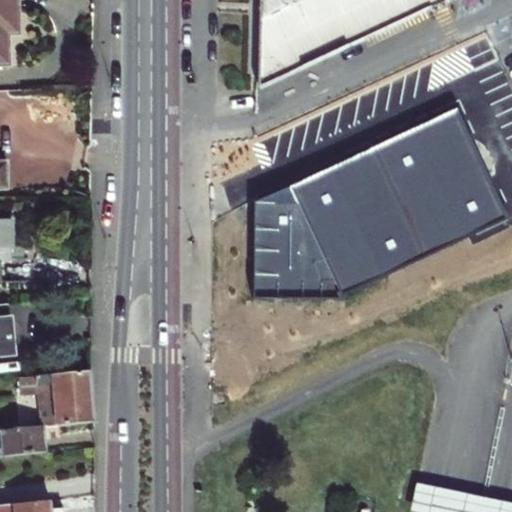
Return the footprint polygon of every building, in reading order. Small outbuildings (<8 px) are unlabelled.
[(8,20),(18,20),(17,0),(0,0),(0,65),(10,66),(9,34),(8,20)] [(450,0),(260,0),(261,9),(259,90),(429,10),(450,0)] [(8,20),(9,34),(18,34),(18,20),(8,20)] [(256,251),(255,297),(343,295),(507,220),(456,110),(291,189),(299,205),(256,205),(256,251)] [(11,224),(0,224),(0,245),(12,245),(12,235),(11,224)] [(0,245),(0,259),(12,259),(12,245),(0,245)] [(10,329),(8,305),(0,305),(0,354),(12,353),(10,329)] [(20,377),(20,396),(45,396),(47,427),(53,427),(95,423),(95,417),(94,411),(90,371),(20,377)] [(0,456),(48,453),(47,440),(54,440),(53,433),(53,427),(47,427),(0,431),(0,456)] [(417,483),(410,511),(511,511),(511,503),(452,491),(417,483)] [(62,511),(61,499),(0,505),(0,511),(62,511)]
